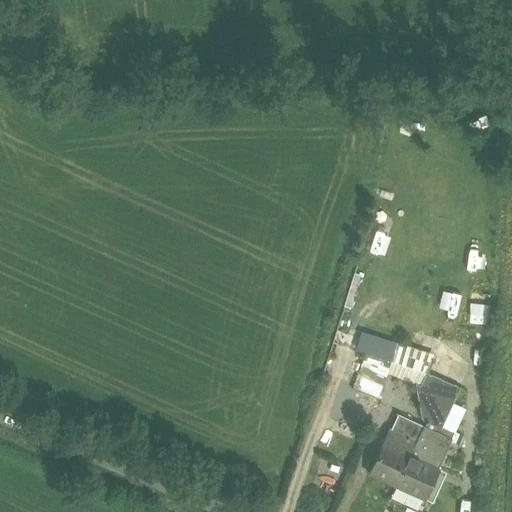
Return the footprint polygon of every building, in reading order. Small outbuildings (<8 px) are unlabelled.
[(433,359),(396,348),(392,361),(393,361),(428,372),(430,372),(435,359),(433,358),(433,359)] [(392,361),(368,353),(360,373),(384,383),(393,361),(392,361)] [(430,372),(428,372),(422,386),(418,384),(417,384),(424,419),(443,428),(461,388),(430,372)] [(384,383),(360,373),(354,389),(378,398),(384,383)] [(411,420),(404,433),(401,432),(393,448),(411,456),(425,427),(411,420)] [(411,456),(397,485),(425,498),(438,470),(438,471),(453,438),(426,426),(411,456)] [(393,448),(384,443),(370,473),(397,485),(411,456),(393,448)]
